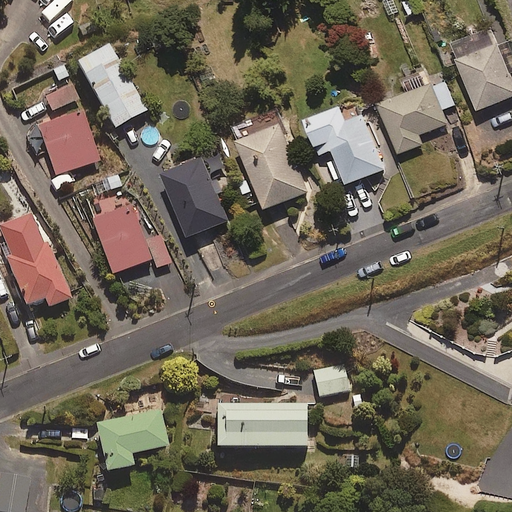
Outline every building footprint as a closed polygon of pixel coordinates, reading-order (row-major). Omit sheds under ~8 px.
[(511,99),(511,77),(499,45),(493,31),(450,49),(477,114),(511,99)] [(118,132),(149,114),(112,48),(80,66),(118,132)] [(443,111),(455,106),(445,81),(380,107),(399,156),(424,147),(420,137),(448,126),(443,111)] [(55,111),(79,100),(73,86),(48,97),(55,111)] [(364,118),(347,125),(341,110),(305,125),(319,158),(334,152),(348,187),(387,171),(364,118)] [(58,177),(101,162),(85,112),(41,127),(58,177)] [(265,212),(309,194),(281,127),(237,145),(265,212)] [(190,240),(232,221),(204,159),(162,178),(190,240)] [(161,237),(147,243),(133,208),(95,222),(116,277),(155,262),(158,269),(172,264),(161,237)] [(50,244),(45,246),(33,216),(1,229),(14,261),(11,263),(30,308),(48,301),(52,309),(73,300),(50,244)] [(319,398),(350,393),(345,364),(314,370),(319,398)] [(311,449),(310,405),(220,407),(221,451),(311,449)] [(134,457),(171,448),(162,411),(100,426),(111,475),(137,469),(134,457)] [(0,511),(27,511),(32,481),(2,477),(0,491),(0,511)]
